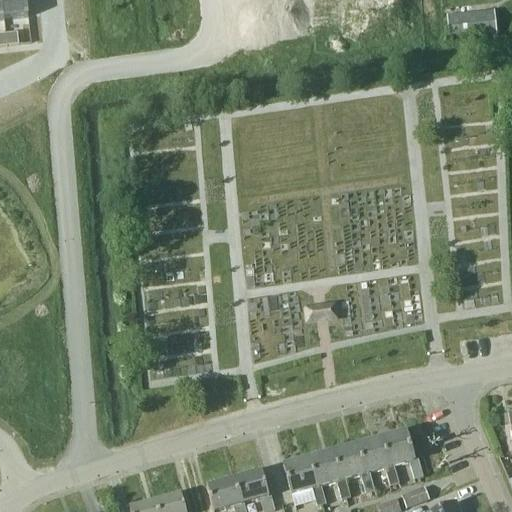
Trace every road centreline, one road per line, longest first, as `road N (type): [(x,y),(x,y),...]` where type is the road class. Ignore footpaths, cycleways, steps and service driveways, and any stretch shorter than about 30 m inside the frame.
road 1 (unclassified): [(25,491),(327,401),(451,379)]
road 2 (residential): [(500,511),(451,379)]
